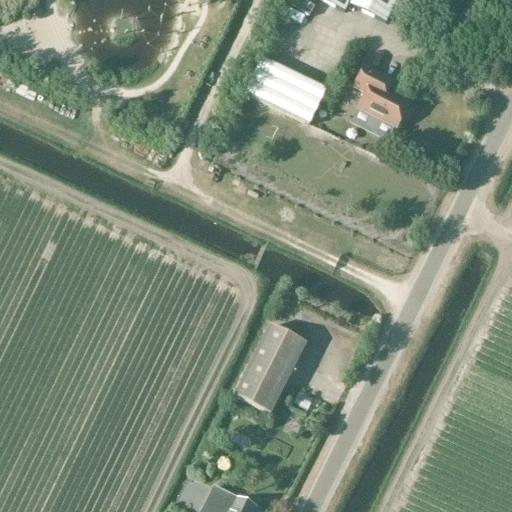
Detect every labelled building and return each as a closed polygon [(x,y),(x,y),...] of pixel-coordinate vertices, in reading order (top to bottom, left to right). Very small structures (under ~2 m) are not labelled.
[(313,0),(345,15),(348,8),(386,25),(392,12),(410,20),(419,0),(313,0)] [(261,62),(244,97),(309,129),(326,93),(261,62)] [(391,85),(361,70),(352,91),(363,97),(357,110),(396,130),(408,106),(386,96),(391,85)] [(269,329),(233,400),(270,419),(306,348),(269,329)] [(255,511),(256,511),(213,491),(212,492),(202,511),(255,511)]
